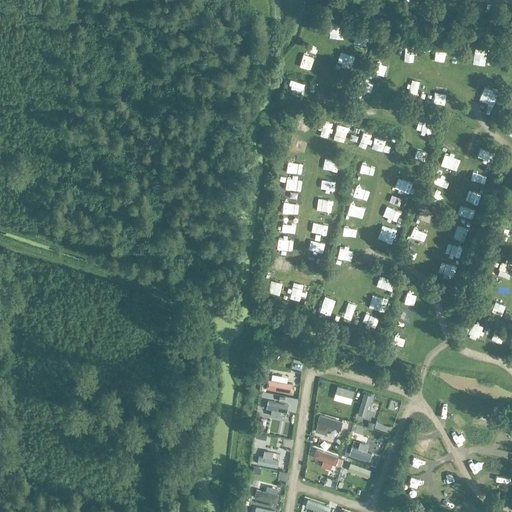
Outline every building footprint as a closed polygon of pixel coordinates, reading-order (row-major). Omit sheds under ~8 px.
[(354,34),(353,45),(363,46),(364,35),(354,34)] [(402,58),(415,58),(416,46),(402,46),(402,58)] [(464,60),(476,61),(476,49),(464,48),(464,60)] [(427,51),(427,61),(438,62),(439,51),(427,51)] [(485,62),(496,63),(497,52),(485,51),(485,62)] [(453,55),(444,54),(442,62),(451,63),(453,55)] [(305,68),(309,60),(300,56),(296,64),(305,68)] [(385,72),(388,61),(375,57),(372,68),(385,72)] [(290,88),(303,92),(306,81),(294,77),(290,88)] [(360,79),(358,87),(371,90),(373,82),(360,79)] [(484,97),(494,102),(499,93),(489,88),(484,97)] [(449,107),(452,96),(440,93),(437,104),(449,107)] [(469,125),(470,116),(458,114),(457,123),(469,125)] [(297,130),(307,131),(307,121),(297,120),(297,130)] [(323,120),(322,128),(333,130),(334,122),(323,120)] [(389,151),(390,137),(375,135),(373,150),(389,151)] [(474,147),(472,156),(481,158),(483,150),(474,147)] [(452,170),(456,161),(442,155),(438,164),(452,170)] [(320,161),(319,173),(332,174),(333,161),(320,161)] [(360,174),(371,177),(374,167),(363,164),(360,174)] [(473,182),(483,185),(486,175),(477,172),(473,182)] [(430,186),(440,189),(441,188),(447,190),(449,181),(433,177),(430,186)] [(409,195),(414,184),(404,179),(398,190),(409,195)] [(477,203),(480,192),(465,187),(462,198),(477,203)] [(325,209),(329,197),(320,194),(317,206),(325,209)] [(434,206),(436,196),(426,194),(424,203),(434,206)] [(368,206),(353,201),(349,211),(364,216),(368,206)] [(419,208),(417,215),(432,219),(433,212),(427,211),(427,210),(419,208)] [(463,209),(461,220),(471,222),(473,212),(463,209)] [(323,227),(324,215),(313,215),(313,227),(323,227)] [(352,221),(346,220),(344,232),(358,234),(360,220),(353,219),(352,221)] [(426,242),(429,232),(423,230),(423,229),(412,226),(408,237),(426,242)] [(465,240),(467,230),(451,226),(449,235),(465,240)] [(309,237),(307,246),(322,249),(324,239),(309,237)] [(343,243),(341,255),(352,256),(354,244),(343,243)] [(416,257),(419,250),(405,244),(402,252),(416,257)] [(444,248),(441,256),(457,262),(460,254),(444,248)] [(497,256),(497,270),(507,269),(506,262),(505,262),(504,256),(497,256)] [(436,274),(450,280),(454,271),(440,265),(436,274)] [(394,291),(396,284),(391,283),(392,279),(377,274),(374,285),(394,291)] [(285,294),(289,278),(277,276),(274,291),(285,294)] [(297,297),(307,298),(307,284),(298,284),(297,297)] [(419,301),(419,291),(404,291),(404,301),(419,301)] [(328,292),(323,306),(332,310),(337,295),(328,292)] [(368,304),(382,310),(387,299),(373,293),(368,304)] [(503,314),(511,316),(511,299),(507,298),(503,314)] [(353,318),(357,302),(347,299),(343,315),(353,318)] [(397,321),(405,323),(409,312),(401,309),(397,321)] [(369,314),(364,325),(374,329),(378,318),(369,314)] [(470,319),(465,332),(476,336),(481,324),(470,319)] [(494,345),(500,332),(490,327),(484,340),(494,345)] [(412,345),(415,334),(409,333),(409,332),(396,329),(393,340),(412,345)] [(511,334),(507,333),(503,342),(511,345),(511,334)] [(313,372),(314,366),(316,366),(318,358),(309,356),(306,371),(313,372)] [(292,385),(268,380),(266,389),(291,394),(292,385)] [(353,391),(336,387),(334,399),(351,402),(353,391)] [(364,394),(356,416),(366,419),(373,397),(364,394)] [(288,411),(298,413),(301,401),(291,399),(288,411)] [(288,406),(267,401),(265,410),(286,415),(288,406)] [(343,423),(319,416),(316,425),(339,433),(343,423)] [(498,420),(495,438),(508,440),(511,423),(498,420)] [(414,449),(424,452),(430,433),(417,429),(413,441),(417,442),(414,449)] [(350,448),(347,458),(369,464),(372,454),(350,448)] [(337,456),(315,449),(312,458),(334,465),(337,456)] [(409,453),(406,464),(418,467),(421,456),(409,453)] [(279,462),(256,458),(255,463),(278,468),(279,462)] [(371,471),(348,464),(346,472),(368,479),(371,471)] [(402,484),(419,481),(417,471),(401,474),(402,484)] [(365,480),(362,490),(372,493),(375,483),(365,480)] [(279,485),(258,481),(256,490),(277,494),(279,485)] [(421,489),(419,498),(430,501),(433,492),(421,489)] [(448,507),(452,497),(440,493),(437,503),(448,507)] [(329,511),(331,508),(306,500),(304,507),(321,511),(329,511)] [(464,511),(471,511),(473,503),(463,501),(460,511),(464,511)]
